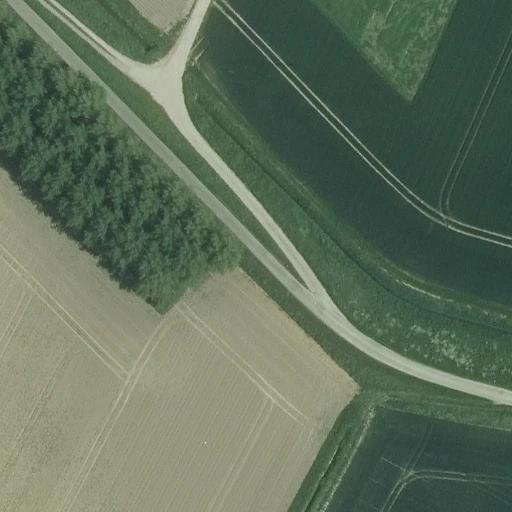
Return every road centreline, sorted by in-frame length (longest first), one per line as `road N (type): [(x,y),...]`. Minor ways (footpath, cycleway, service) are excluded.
road 1 (unclassified): [(332,321),(11,0)]
road 2 (unclassified): [(43,0),(159,94),(260,215),(332,321)]
road 3 (unclassified): [(511,400),(395,362),(332,321)]
